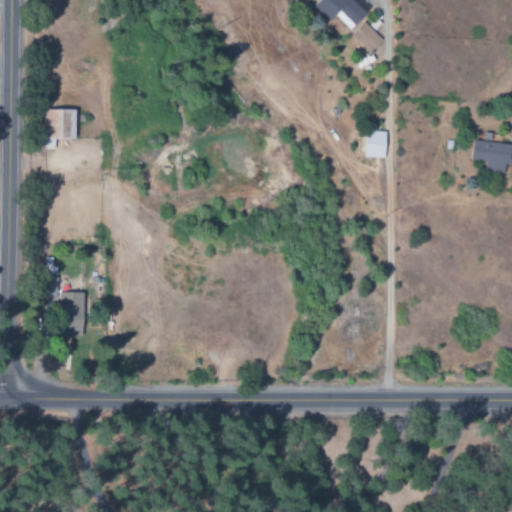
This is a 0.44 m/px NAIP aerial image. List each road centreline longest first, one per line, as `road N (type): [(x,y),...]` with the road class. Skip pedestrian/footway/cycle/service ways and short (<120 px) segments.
road 1 (residential): [(511,401),(0,398)]
road 2 (residential): [(4,398),(7,0)]
